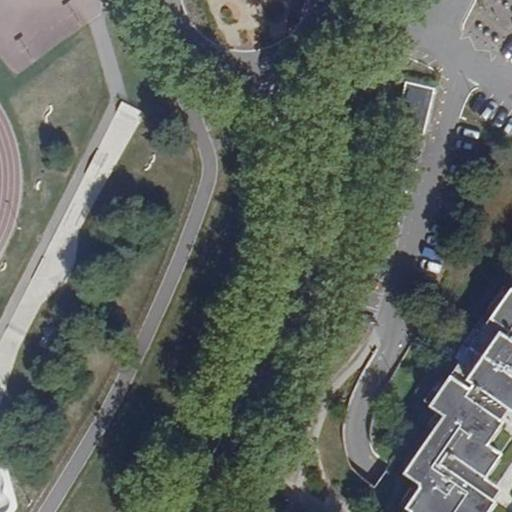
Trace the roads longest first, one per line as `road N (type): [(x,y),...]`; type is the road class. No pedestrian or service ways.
road 1 (residential): [(179,511),(228,432),(291,287),(301,172),(271,62)]
road 2 (residential): [(170,0),(194,45),(244,65),(271,62)]
